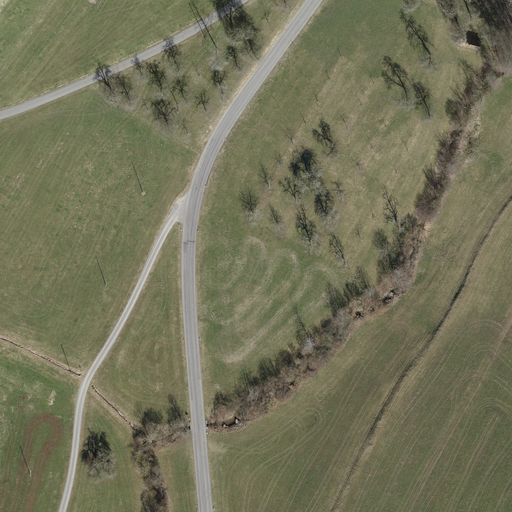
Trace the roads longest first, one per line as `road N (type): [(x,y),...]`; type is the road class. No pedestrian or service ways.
road 1 (tertiary): [(315,0),(228,118),(205,159),(192,208),(189,284),(206,511)]
road 2 (track): [(192,208),(178,211),(118,333),(88,375),(64,511)]
road 3 (unclassified): [(0,115),(153,51),(242,0)]
